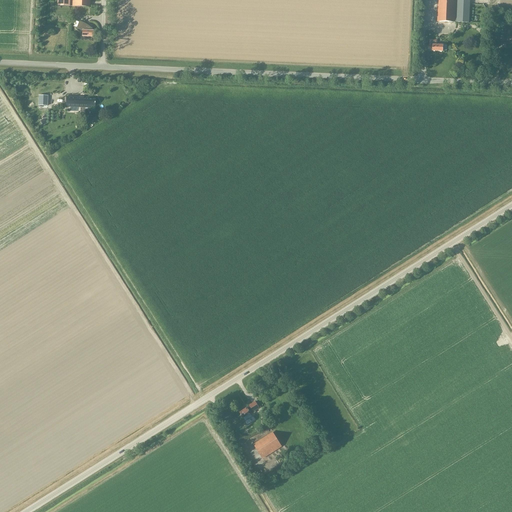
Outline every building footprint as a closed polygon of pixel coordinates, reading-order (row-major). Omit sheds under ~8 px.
[(454,22),(455,0),(437,0),(437,21),(454,22)] [(455,0),(454,22),(469,23),(469,0),(455,0)] [(92,37),(92,31),(92,27),(89,27),(89,31),(82,30),(81,37),(92,37)] [(443,45),(436,45),(436,41),(433,41),(433,40),(429,40),(429,48),(432,49),(432,51),(443,51),(443,45)] [(125,86),(120,89),(124,96),(129,93),(125,86)] [(38,105),(47,106),(48,95),(38,95),(38,105)] [(70,97),(70,107),(89,108),(89,106),(94,106),(95,99),(88,99),(88,98),(70,97)] [(243,418),(249,414),(259,408),(255,402),(249,405),(250,406),(247,408),(239,413),(243,418)] [(263,459),(281,447),(273,433),(254,444),(263,459)]
